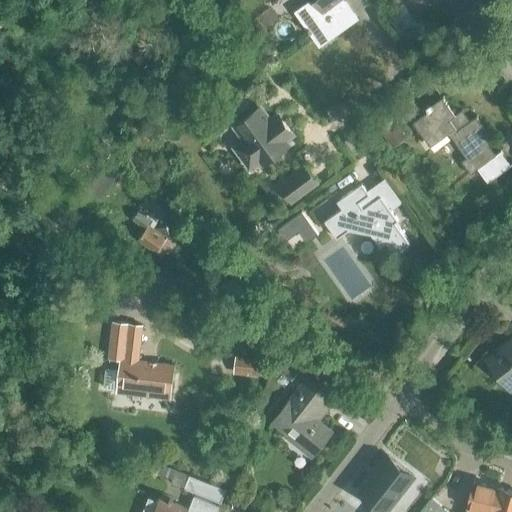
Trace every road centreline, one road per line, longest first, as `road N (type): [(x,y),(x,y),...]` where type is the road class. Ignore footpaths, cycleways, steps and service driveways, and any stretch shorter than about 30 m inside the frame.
road 1 (residential): [(401,399),(307,325),(260,301),(120,267)]
road 2 (residential): [(401,399),(511,256)]
road 3 (residential): [(337,122),(467,21)]
road 4 (residential): [(313,511),(401,399)]
road 5 (residential): [(511,462),(462,445),(401,399)]
